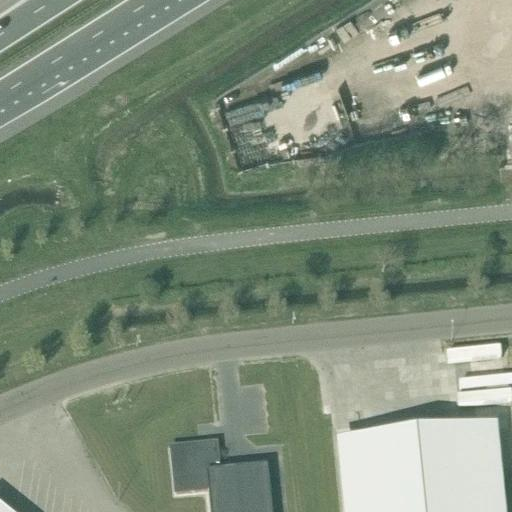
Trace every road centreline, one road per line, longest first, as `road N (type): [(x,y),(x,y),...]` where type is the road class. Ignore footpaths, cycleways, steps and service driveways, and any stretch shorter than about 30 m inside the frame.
road 1 (unclassified): [(0,410),(89,376),(185,353),(511,318)]
road 2 (unclassified): [(0,296),(162,250),(511,211)]
road 3 (trunk): [(0,95),(150,0)]
road 4 (unknown): [(38,393),(65,474),(103,511)]
